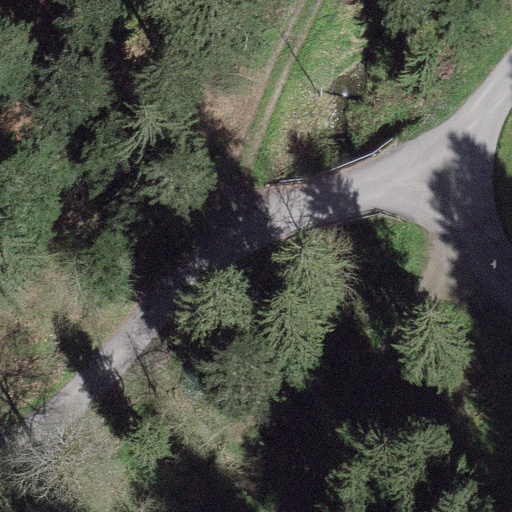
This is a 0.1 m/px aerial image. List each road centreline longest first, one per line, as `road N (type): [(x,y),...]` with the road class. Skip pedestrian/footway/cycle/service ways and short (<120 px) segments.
road 1 (track): [(0,453),(66,406),(240,225),(303,195),(460,163),(511,82)]
road 2 (track): [(511,280),(467,209),(460,163)]
